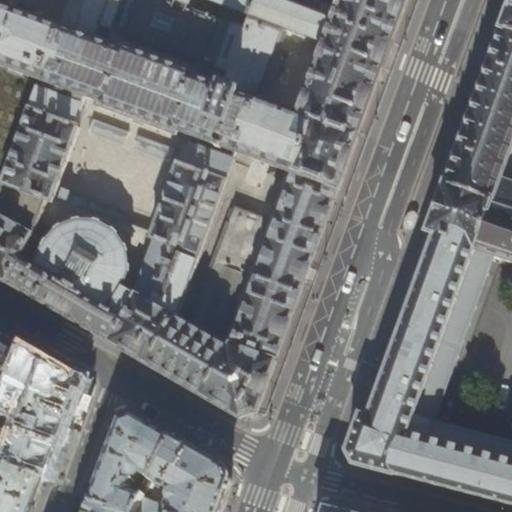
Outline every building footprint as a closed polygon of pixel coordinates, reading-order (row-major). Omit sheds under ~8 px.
[(0,0),(0,280),(12,287),(98,337),(102,339),(241,420),(247,418),(257,415),(261,417),(262,415),(282,356),(309,282),(310,278),(312,273),(340,197),(390,57),(409,0),(0,0)] [(511,10),(488,75),(478,105),(430,232),(429,235),(437,238),(431,254),(426,269),(419,285),(369,420),(362,417),(360,423),(348,454),(352,461),(355,466),(406,480),(493,502),(511,507),(511,10)] [(0,402),(20,349),(0,337),(0,402)] [(74,402),(81,384),(50,366),(20,349),(0,402),(0,463),(45,480),(74,402)] [(150,482),(173,438),(134,416),(123,420),(120,421),(104,463),(90,502),(114,511),(133,511),(142,497),(129,492),(134,480),(136,480),(138,480),(139,479),(140,478),(141,476),(150,482)] [(220,511),(225,499),(231,483),(226,469),(173,438),(150,482),(170,493),(169,495),(169,497),(169,499),(169,501),(166,509),(145,501),(139,511),(220,511)] [(0,511),(32,511),(45,480),(0,463),(0,511)] [(114,511),(90,502),(85,511),(114,511)]
